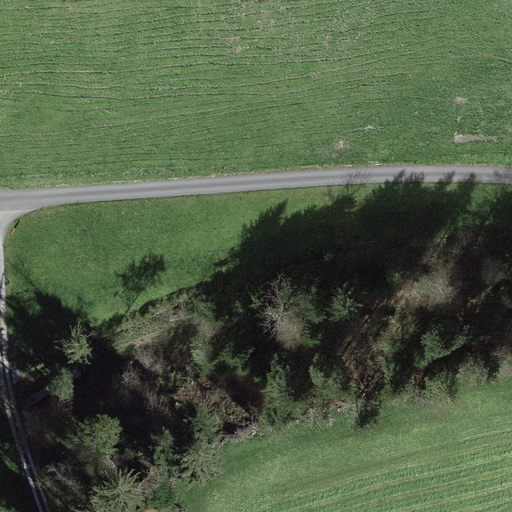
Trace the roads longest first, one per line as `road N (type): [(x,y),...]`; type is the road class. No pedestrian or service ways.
road 1 (unclassified): [(0,206),(407,178),(511,182)]
road 2 (track): [(0,313),(4,368),(41,511)]
